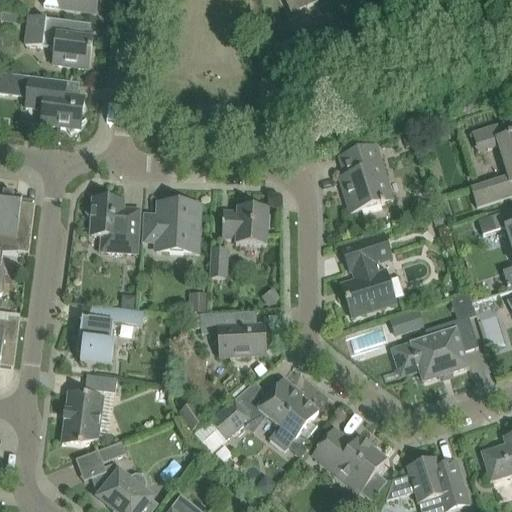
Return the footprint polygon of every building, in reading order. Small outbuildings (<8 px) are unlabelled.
[(48,0),(43,8),(60,10),(76,12),(96,15),(97,2),(103,2),(103,0),(48,0)] [(284,0),(291,17),(323,3),(321,0),(284,0)] [(15,17),(9,16),(1,15),(0,22),(14,25),(15,17)] [(70,24),(50,21),(29,18),(25,48),(54,51),(52,67),(68,69),(88,71),(92,41),(68,37),(70,24)] [(0,96),(27,100),(25,110),(41,112),(39,127),(51,129),(67,130),(70,135),(75,131),(80,132),(81,126),(86,123),(82,118),(85,99),(77,98),(65,97),(66,84),(29,79),(0,75),(0,96)] [(248,134),(249,101),(196,100),(196,133),(248,134)] [(511,135),(509,137),(507,137),(504,126),(485,132),(491,151),(498,149),(507,179),(470,191),(476,210),(511,198),(511,135)] [(321,133),(311,128),(306,138),(315,143),(321,133)] [(405,149),(420,145),(417,136),(403,140),(405,149)] [(345,178),(339,180),(343,191),(351,216),(380,206),(380,207),(384,206),(383,205),(392,203),(374,148),(339,159),(345,178)] [(22,197),(14,196),(0,194),(0,284),(4,285),(5,276),(1,269),(4,247),(18,249),(18,253),(28,255),(34,207),(21,205),(22,197)] [(122,204),(116,203),(108,195),(100,202),(94,202),(93,210),(84,217),(92,225),(91,238),(106,239),(106,254),(136,256),(138,230),(139,211),(122,210),(122,204)] [(199,208),(171,207),(155,206),(155,220),(146,219),(145,243),(157,244),(157,254),(177,255),(196,256),(198,228),(199,208)] [(224,214),(223,234),(222,242),(236,243),(235,247),(267,248),(269,212),(237,210),(237,214),(224,214)] [(511,213),(504,216),(491,220),(479,224),(483,238),(496,234),(505,231),(511,253),(511,213)] [(377,264),(391,260),(384,237),(360,245),(341,251),(349,274),(353,272),(357,283),(345,287),(341,288),(344,297),(351,319),(370,313),(395,305),(394,301),(388,283),(385,274),(381,275),(377,264)] [(209,281),(226,282),(227,253),(211,252),(209,281)] [(0,297),(3,295),(4,285),(0,284),(0,367),(13,369),(19,321),(9,320),(9,324),(0,322),(0,297)] [(207,314),(207,301),(207,296),(190,296),(190,314),(207,314)] [(122,297),(120,310),(134,311),(135,299),(122,297)] [(453,311),(472,305),(469,297),(450,303),(453,311)] [(144,315),(112,311),(92,308),(88,322),(82,321),(78,353),(82,354),(80,365),(96,367),(96,366),(111,368),(114,346),(110,346),(113,326),(142,329),(144,315)] [(219,360),(246,359),(266,358),(264,328),(236,329),(236,317),(256,316),(256,314),(199,317),(200,318),(194,319),(195,332),(200,331),(200,337),(218,336),(219,360)] [(478,350),(472,331),(468,320),(424,333),(427,341),(411,347),(412,350),(393,356),(396,365),(409,377),(420,373),(423,384),(467,370),(463,355),(478,350)] [(356,353),(386,345),(382,330),(352,338),(356,353)] [(117,382),(87,378),(85,392),(115,396),(117,382)] [(303,397),(295,390),(283,381),(271,397),(258,413),(295,443),(298,439),(305,444),(318,429),(311,423),(318,414),(301,400),(303,397)] [(62,446),(82,448),(98,442),(103,400),(68,395),(66,412),(65,412),(63,423),(65,423),(62,446)] [(227,444),(225,442),(250,422),(234,403),(210,424),(209,424),(194,436),(211,456),(227,444)] [(191,434),(205,424),(193,406),(178,416),(191,434)] [(334,432),(321,448),(312,458),(359,496),(375,476),(377,477),(383,471),(381,469),(386,463),(382,460),(383,459),(373,451),(372,452),(369,450),(371,449),(362,442),(361,444),(359,441),(354,448),(334,432)] [(511,437),(507,439),(509,447),(482,456),(491,484),(511,477),(511,437)] [(121,444),(97,454),(102,466),(126,457),(121,444)] [(443,468),(439,469),(436,462),(432,463),(407,471),(409,478),(393,483),(386,503),(414,494),(418,506),(439,499),(443,511),(453,511),(470,507),(463,483),(457,464),(443,468)] [(105,475),(91,480),(99,500),(101,502),(107,508),(112,511),(153,511),(158,507),(152,502),(153,501),(142,493),(145,489),(146,485),(145,481),(141,477),(136,476),(131,478),(128,481),(119,474),(115,466),(103,470),(105,475)] [(277,490),(266,481),(257,492),(268,501),(277,490)] [(199,511),(181,497),(169,511),(199,511)]
